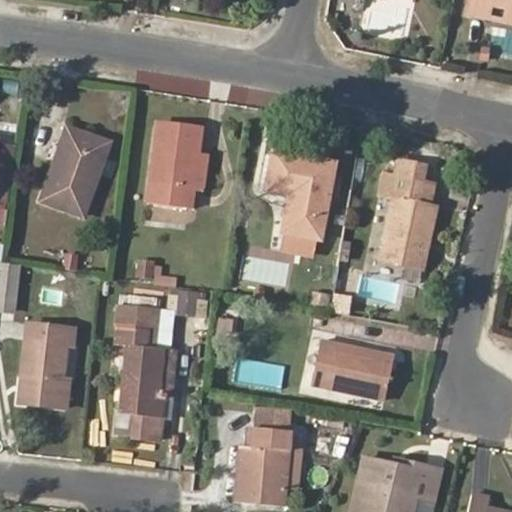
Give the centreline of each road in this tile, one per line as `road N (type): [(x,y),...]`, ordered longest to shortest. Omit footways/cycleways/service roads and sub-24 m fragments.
road 1 (residential): [(294,74),(0,28)]
road 2 (residential): [(482,406),(466,354),(511,137)]
road 3 (residential): [(511,121),(294,74)]
road 4 (residential): [(136,511),(95,481),(0,473)]
